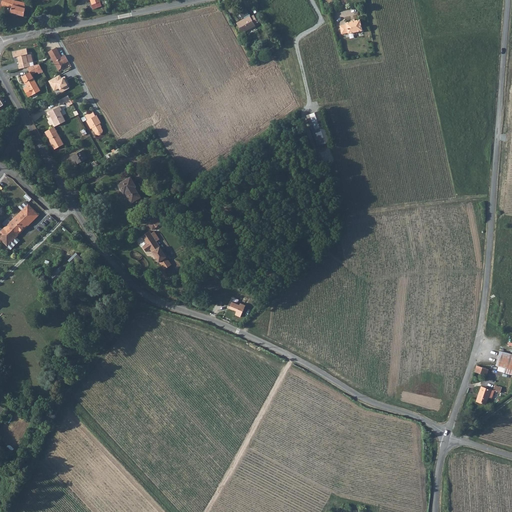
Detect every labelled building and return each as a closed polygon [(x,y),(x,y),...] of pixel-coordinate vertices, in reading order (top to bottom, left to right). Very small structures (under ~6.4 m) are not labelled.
[(0,0),(0,5),(10,9),(10,12),(24,16),(24,8),(23,3),(13,1),(11,0),(0,0)] [(236,23),(242,33),(255,26),(255,25),(258,23),(254,14),(250,17),(249,15),(236,23)] [(340,26),(342,34),(348,33),(349,39),(354,38),(353,33),(363,31),(360,19),(346,23),(346,24),(340,26)] [(60,69),(62,63),(68,60),(65,54),(62,56),(56,47),(49,52),(59,69),(60,69)] [(20,65),(19,65),(19,69),(30,66),(29,62),(28,62),(26,54),(27,54),(26,48),(12,51),(14,57),(18,56),(20,65)] [(30,71),(21,76),(27,86),(29,90),(26,92),(28,97),(40,90),(30,71)] [(49,81),(56,91),(61,89),(63,93),(71,88),(66,77),(62,79),(60,75),(49,81)] [(62,123),(62,124),(65,123),(60,113),(61,112),(59,108),(55,111),(62,123)] [(306,115),(312,131),(326,126),(320,110),(306,115)] [(55,111),(49,114),(56,126),(59,124),(62,123),(55,111)] [(86,115),(89,120),(96,116),(93,111),(86,115)] [(97,115),(96,116),(89,120),(87,121),(92,129),(93,132),(95,131),(95,133),(97,135),(98,135),(100,135),(102,134),(103,133),(104,131),(102,127),(103,127),(101,124),(102,123),(97,115)] [(55,148),(63,143),(55,128),(52,130),(46,133),(55,148)] [(88,158),(82,149),(72,156),(77,164),(88,158)] [(137,185),(131,176),(119,183),(124,193),(126,191),(132,201),(141,196),(134,186),(137,185)] [(24,197),(30,202),(33,198),(28,193),(24,197)] [(0,238),(3,242),(8,246),(19,235),(18,235),(27,225),(28,226),(39,215),(28,204),(0,232),(0,238)] [(166,218),(163,213),(153,219),(157,224),(166,218)] [(148,220),(152,227),(157,224),(153,219),(152,217),(148,220)] [(159,261),(161,260),(166,256),(167,256),(153,236),(157,234),(155,231),(144,238),(146,242),(142,245),(146,251),(151,248),(159,261)] [(170,262),(166,256),(161,260),(164,265),(170,262)] [(241,318),(246,307),(240,304),(235,315),(241,318)] [(499,366),(497,371),(511,375),(511,354),(500,351),(495,365),(499,366)] [(476,365),(474,371),(487,376),(489,370),(476,365)] [(481,386),(476,401),(486,405),(488,397),(492,399),(494,391),(481,386)]
